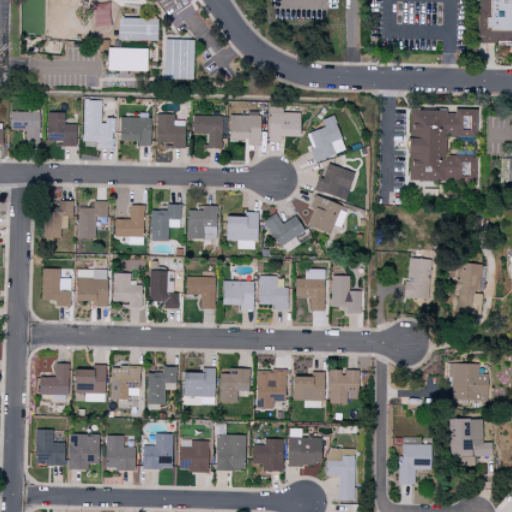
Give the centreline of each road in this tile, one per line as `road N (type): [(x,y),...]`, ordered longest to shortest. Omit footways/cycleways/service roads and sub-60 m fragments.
road 1 (residential): [(17,334),(406,345)]
road 2 (residential): [(11,511),(22,175)]
road 3 (residential): [(215,0),(264,56),(290,70),(511,82)]
road 4 (residential): [(12,496),(304,503)]
road 5 (residential): [(0,174),(280,179)]
road 6 (residential): [(482,509),(389,508),(382,492),(382,344)]
